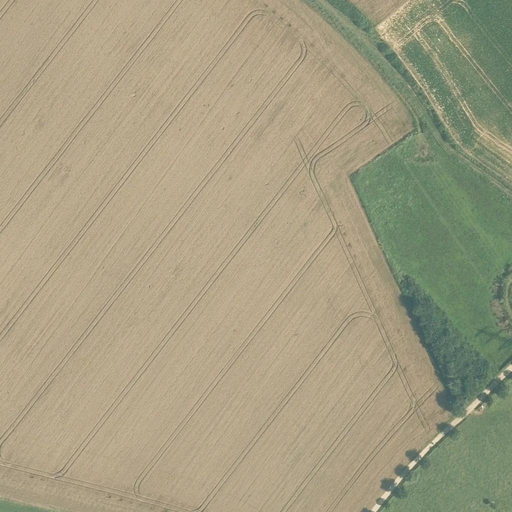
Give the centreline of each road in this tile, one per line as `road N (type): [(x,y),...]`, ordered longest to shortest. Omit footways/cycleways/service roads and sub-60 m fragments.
road 1 (track): [(511,197),(438,131),(406,81),(326,0)]
road 2 (track): [(374,511),(432,439),(511,365)]
